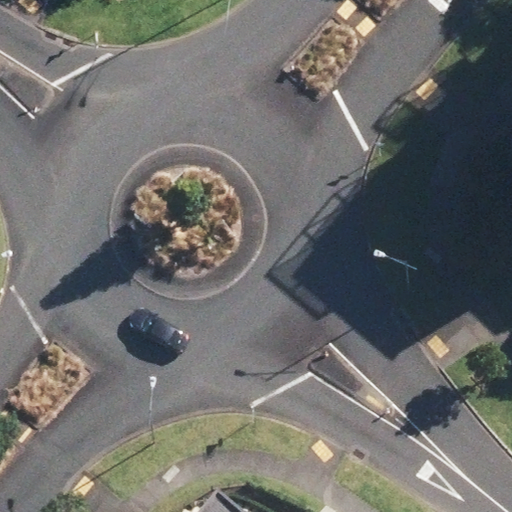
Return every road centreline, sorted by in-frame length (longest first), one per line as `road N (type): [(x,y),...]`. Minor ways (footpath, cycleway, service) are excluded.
road 1 (residential): [(302,248),(432,407),(467,475)]
road 2 (residential): [(467,475),(386,447),(285,387),(232,334)]
road 3 (tertiary): [(434,0),(289,167)]
road 4 (tertiary): [(147,339),(108,400),(13,511)]
road 5 (residential): [(0,35),(146,114)]
road 6 (tertiary): [(204,107),(293,0)]
road 7 (tertiary): [(66,210),(90,149),(146,114)]
